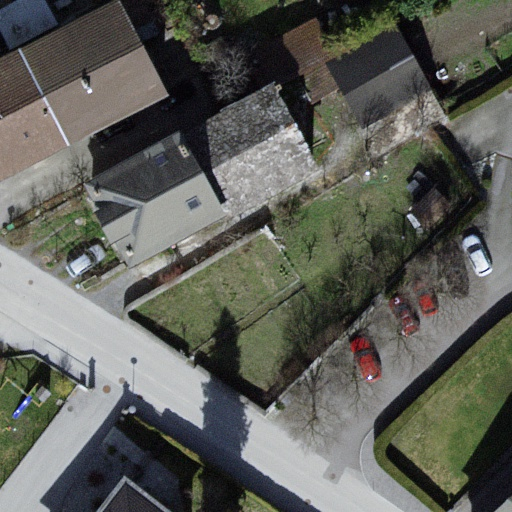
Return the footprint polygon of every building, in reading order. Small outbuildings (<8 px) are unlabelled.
[(305,99),(340,81),(364,129),(435,93),(400,22),(336,54),(315,11),(272,33),(305,99)] [(97,13),(0,58),(0,176),(147,99),(97,13)] [(261,90),(56,197),(80,249),(128,274),(307,175),(261,90)] [(166,511),(125,481),(101,511),(166,511)] [(511,511),(511,489),(485,511),(511,511)]
